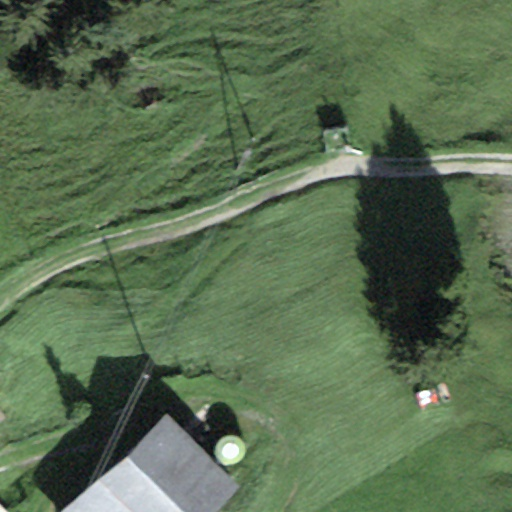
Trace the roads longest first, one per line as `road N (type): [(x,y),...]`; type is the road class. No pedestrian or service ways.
road 1 (track): [(0,463),(120,420),(168,393),(227,403),(301,445),(267,511)]
road 2 (track): [(0,307),(51,266),(354,170)]
road 3 (track): [(511,168),(354,170)]
